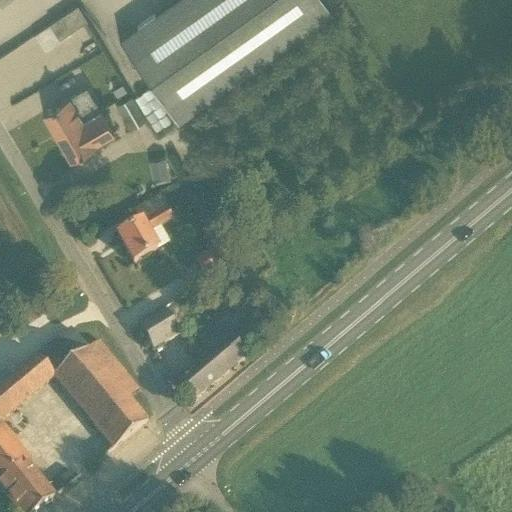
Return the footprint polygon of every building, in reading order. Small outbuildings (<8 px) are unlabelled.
[(177,117),(331,8),(325,0),(170,0),(119,36),(177,117)] [(87,18),(77,3),(50,21),(60,36),(87,18)] [(122,84),(112,90),(116,97),(126,92),(122,84)] [(42,111),(56,134),(99,109),(86,86),(68,96),(42,111)] [(142,117),(129,96),(117,103),(130,125),(142,117)] [(99,109),(56,134),(70,157),(95,142),(113,132),(99,109)] [(206,160),(183,174),(199,199),(221,186),(218,181),(227,175),(216,158),(208,163),(206,160)] [(169,177),(153,180),(155,189),(171,186),(169,177)] [(165,211),(155,216),(140,224),(139,223),(115,237),(131,265),(155,250),(146,235),(161,226),(171,221),(165,211)] [(231,264),(221,248),(195,263),(204,279),(231,264)] [(180,336),(166,312),(139,328),(153,352),(180,336)] [(0,431),(0,423),(9,416),(54,379),(113,452),(147,424),(71,332),(0,390),(0,491),(16,511),(39,511),(54,500),(0,431)] [(246,358),(229,338),(222,344),(213,333),(194,349),(203,360),(178,382),(195,402),(246,358)]
